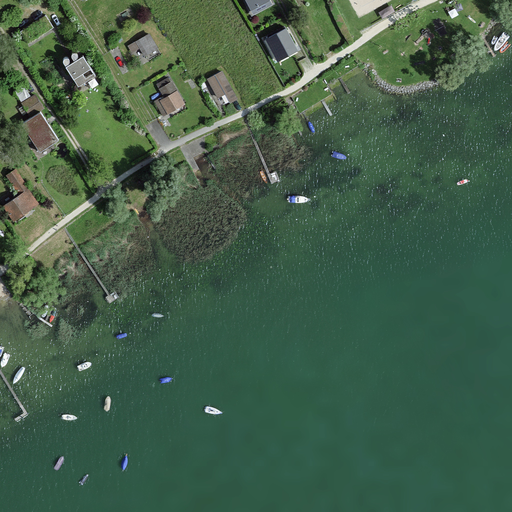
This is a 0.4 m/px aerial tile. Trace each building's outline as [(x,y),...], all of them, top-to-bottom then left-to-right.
[(269,0),(245,0),(253,14),(272,4),(269,0)] [(43,16),(18,32),(26,44),(51,28),(43,16)] [(285,29),(266,39),(277,61),(297,50),(285,29)] [(156,49),(147,34),(126,47),(134,61),(156,49)] [(77,47),(58,59),(77,89),(96,77),(77,47)] [(221,71),(206,80),(216,98),(224,93),(229,102),(236,98),(221,71)] [(184,102),(171,81),(158,89),(163,97),(158,100),(167,113),(184,102)] [(16,106),(23,119),(45,109),(38,95),(16,106)] [(40,111),(21,123),(39,152),(59,140),(40,111)] [(17,196),(2,206),(12,222),(37,206),(15,169),(4,176),(17,196)]
